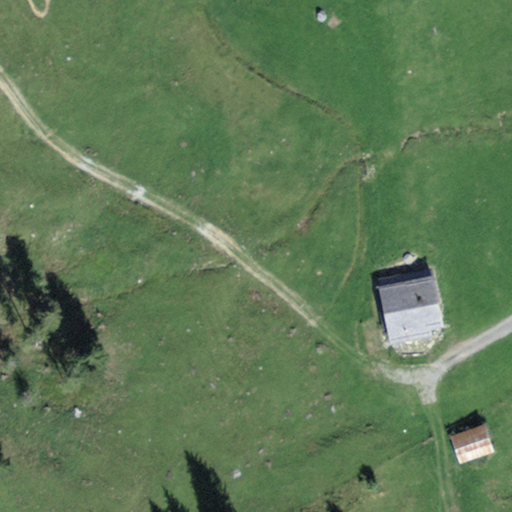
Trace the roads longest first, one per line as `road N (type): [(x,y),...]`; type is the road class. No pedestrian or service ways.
road 1 (track): [(0,76),(59,145),(207,231),(370,365),(429,372)]
road 2 (track): [(458,511),(435,439),(429,372)]
